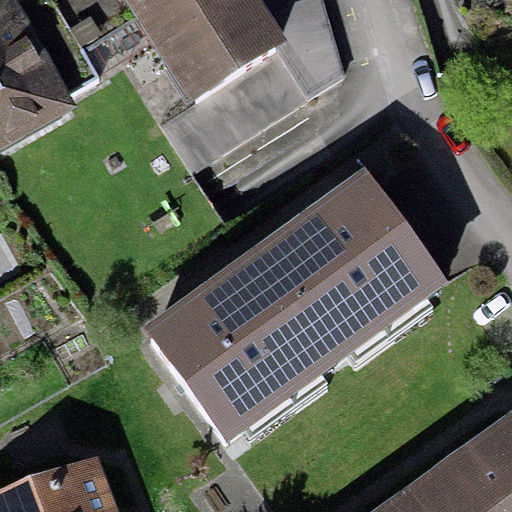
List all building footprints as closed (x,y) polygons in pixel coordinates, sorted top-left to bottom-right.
[(2,0),(0,1),(0,146),(69,109),(8,0),(2,0)] [(124,0),(186,102),(279,46),(250,0),(124,0)] [(253,255),(333,362),(430,290),(350,184),(253,255)] [(333,362),(253,255),(143,337),(222,444),(333,362)] [(511,511),(511,438),(414,511),(413,511),(511,511)] [(100,511),(88,477),(0,508),(0,511),(100,511)]
